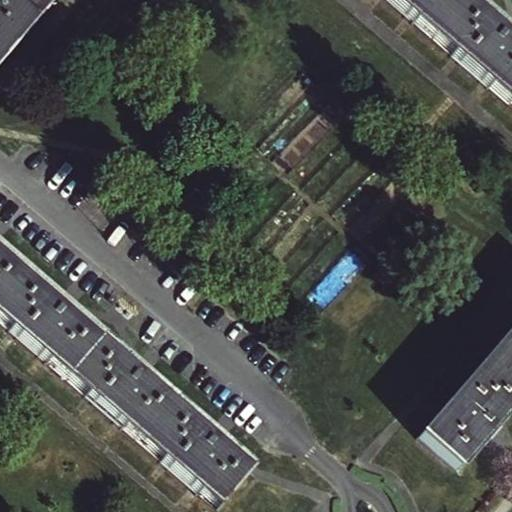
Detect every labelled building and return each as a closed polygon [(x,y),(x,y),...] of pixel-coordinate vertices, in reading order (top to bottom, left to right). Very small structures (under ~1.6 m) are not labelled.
[(0,0),(0,63),(54,0),(0,0)] [(389,0),(511,106),(511,40),(510,39),(497,27),(465,0),(389,0)] [(499,24),(497,27),(510,39),(511,35),(505,30),(499,24)] [(0,255),(0,323),(216,510),(250,472),(220,446),(207,434),(143,380),(130,369),(67,314),(55,303),(0,255)] [(56,301),(55,303),(67,314),(69,312),(63,307),(56,301)] [(511,324),(415,436),(456,471),(493,431),(511,408),(511,324)] [(132,367),(130,369),(143,380),(145,378),(138,372),(132,367)] [(208,433),(207,434),(220,446),(221,444),(214,438),(208,433)]
